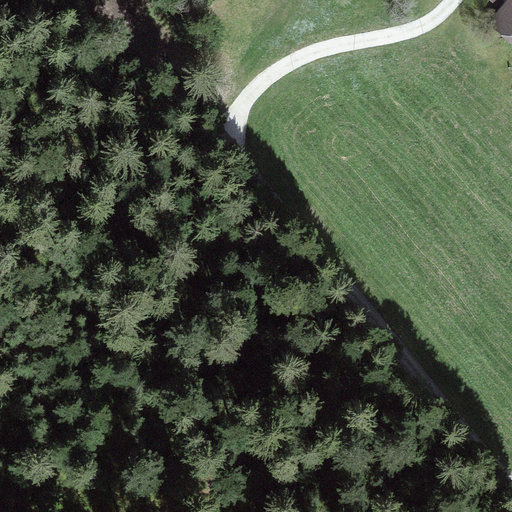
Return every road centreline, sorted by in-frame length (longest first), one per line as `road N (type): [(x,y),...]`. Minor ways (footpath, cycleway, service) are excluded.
road 1 (track): [(511,481),(230,174),(245,99),(272,72),(339,44),(419,29),(456,0)]
road 2 (track): [(42,0),(127,46),(230,174)]
